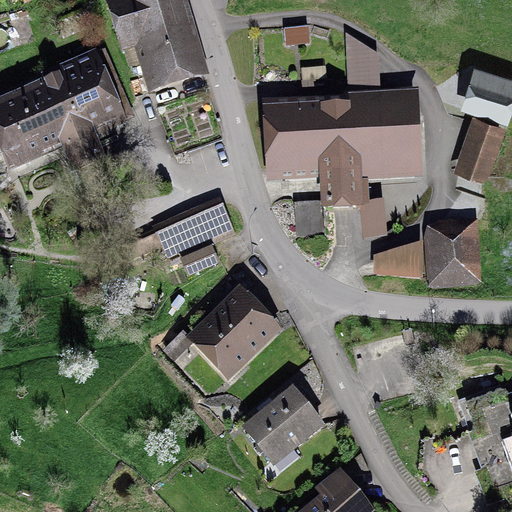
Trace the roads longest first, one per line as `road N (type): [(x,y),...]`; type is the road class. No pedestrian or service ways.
road 1 (track): [(208,24),(332,21),(411,77),(435,113),(444,161),(437,209),(405,243),(322,289)]
road 2 (residential): [(202,0),(260,215),(286,259),(322,289)]
road 3 (residential): [(322,289),(330,348),(387,483),(429,511)]
road 4 (track): [(254,195),(411,189),(444,161)]
road 5 (residential): [(322,289),(390,307),(511,311)]
